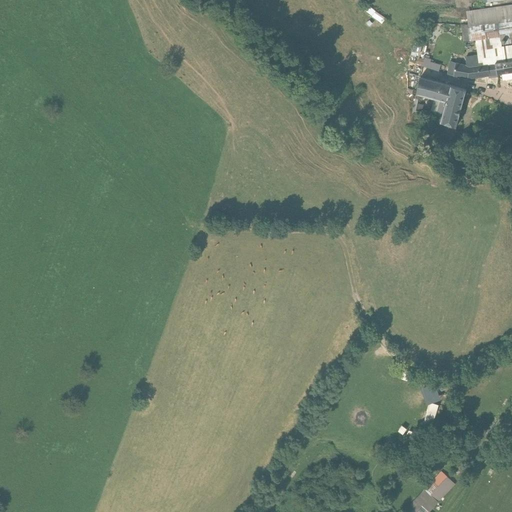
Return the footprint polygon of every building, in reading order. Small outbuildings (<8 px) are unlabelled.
[(360,3),(357,8),(369,16),(372,11),(360,3)] [(487,66),(488,77),(501,76),(510,74),(511,74),(511,73),(511,45),(501,48),(500,40),(511,37),(511,6),(489,10),(470,13),(471,24),(466,25),(467,26),(460,27),(463,44),(474,42),(476,55),(465,57),(465,67),(469,67),(487,66)] [(423,59),(423,51),(424,46),(415,43),(412,55),(423,59)] [(423,51),(423,59),(423,61),(417,60),(415,66),(421,67),(422,65),(427,66),(429,67),(430,60),(429,59),(430,53),(425,51),(423,51)] [(455,65),(449,64),(448,63),(445,76),(453,78),(455,65)] [(455,65),(453,78),(467,81),(488,77),(487,66),(469,67),(465,67),(455,65)] [(511,73),(511,74),(510,74),(501,76),(501,82),(511,80),(511,73)] [(442,125),(455,129),(465,91),(419,79),(415,96),(433,101),(445,104),(440,124),(442,125)] [(445,104),(433,101),(429,114),(434,114),(431,125),(440,124),(445,104)] [(453,137),(455,129),(442,125),(440,133),(453,137)] [(403,369),(401,378),(421,384),(424,375),(403,369)] [(426,388),(426,407),(441,407),(441,389),(426,388)] [(425,408),(418,432),(428,435),(436,412),(425,408)] [(479,458),(471,468),(477,472),(485,462),(479,458)] [(424,491),(430,497),(437,504),(454,486),(440,473),(424,491)] [(416,511),(430,497),(424,491),(407,508),(411,511),(416,511)]
